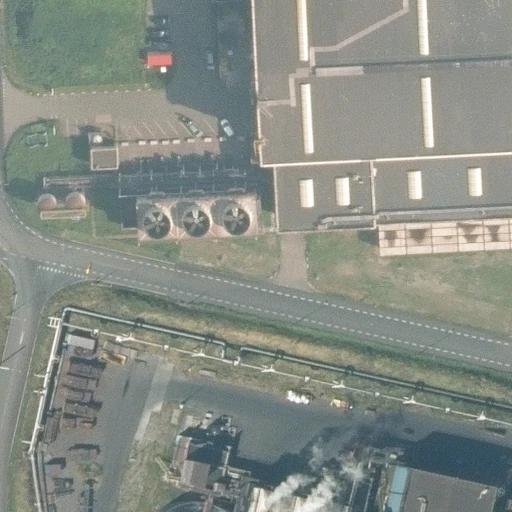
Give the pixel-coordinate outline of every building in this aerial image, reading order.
[(511,0),(253,0),(257,78),(258,85),(259,115),(260,134),(272,133),(273,158),(276,215),(301,214),(310,213),(316,213),(358,211),(363,211),(370,210),(382,210),(384,210),(388,209),(406,209),(451,206),(511,203),(511,0)] [(115,142),(89,143),(90,163),(116,162),(116,157),(115,142)] [(247,178),(117,184),(119,225),(165,223),(181,222),(257,218),(255,177),(247,178)] [(176,436),(171,461),(166,483),(208,492),(218,445),(176,436)] [(468,511),(475,485),(387,465),(376,511),(468,511)] [(318,468),(312,492),(308,511),(352,511),(355,502),(360,477),(318,468)] [(297,511),(301,496),(295,494),(292,494),(238,482),(230,511),(297,511)] [(220,511),(215,507),(205,501),(195,498),(186,496),(176,497),(167,499),(158,503),(148,510),(146,511),(220,511)]
